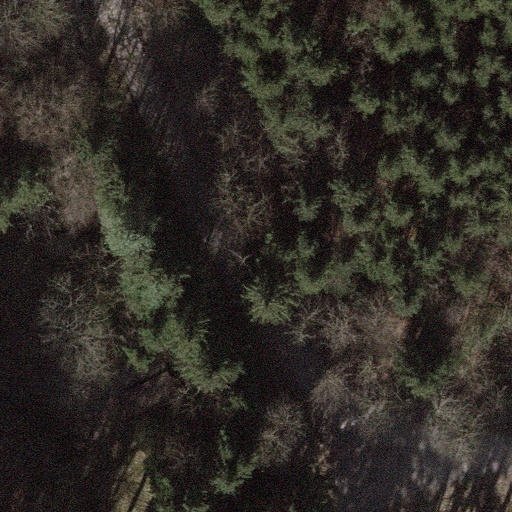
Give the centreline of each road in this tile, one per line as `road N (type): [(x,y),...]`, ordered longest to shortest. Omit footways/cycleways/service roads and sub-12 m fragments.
road 1 (track): [(109,0),(230,256),(391,485)]
road 2 (track): [(319,391),(190,487),(163,497),(135,493),(105,469),(58,395),(0,264)]
road 3 (track): [(511,448),(455,458),(391,485)]
